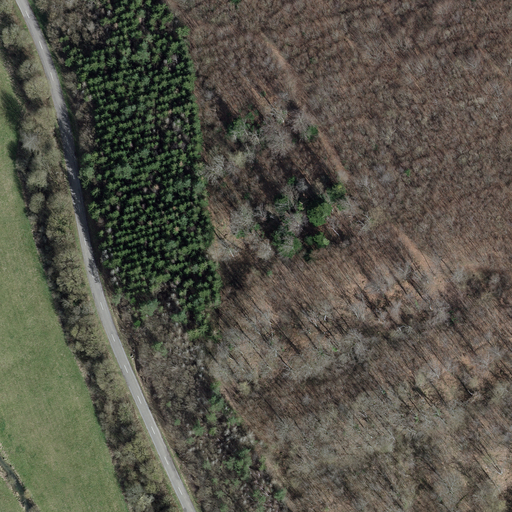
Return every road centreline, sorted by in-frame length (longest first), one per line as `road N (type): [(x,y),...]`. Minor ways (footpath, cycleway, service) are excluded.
road 1 (tertiary): [(20,0),(51,73),(115,341),(190,511)]
road 2 (track): [(294,511),(219,366),(222,277),(192,22)]
road 3 (track): [(433,265),(362,199),(289,66),(245,35),(192,22),(167,0)]
